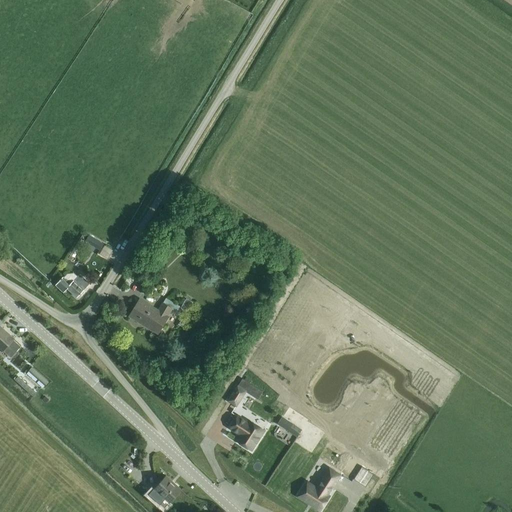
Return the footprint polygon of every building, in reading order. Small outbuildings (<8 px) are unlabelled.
[(99,249),(103,243),(89,235),(85,240),(99,249)] [(63,276),(55,285),(62,291),(66,287),(76,297),(89,283),(79,273),(77,275),(73,272),(66,273),(64,276),(63,276)] [(158,310),(156,309),(139,298),(129,316),(158,333),(168,316),(167,315),(171,308),(162,303),(158,310)] [(185,298),(181,304),(188,309),(192,302),(185,298)] [(20,346),(13,339),(14,338),(0,325),(0,346),(3,350),(11,357),(20,346)] [(237,386),(245,391),(258,399),(263,391),(242,378),(237,386)] [(236,405),(245,391),(237,386),(228,400),(236,405)] [(302,429),(281,416),(276,424),(297,436),(302,429)] [(246,424),(236,417),(229,429),(239,435),(235,441),(250,450),(262,431),(248,422),(246,424)] [(365,486),(374,473),(362,466),(353,479),(365,486)] [(333,486),(339,475),(328,469),(322,479),(316,489),(306,483),(297,496),(319,510),(328,497),(326,496),(332,486),(333,486)] [(166,475),(164,477),(158,484),(153,490),(150,493),(165,507),(168,503),(174,496),(181,489),(175,483),(174,482),(172,481),(166,475)]
